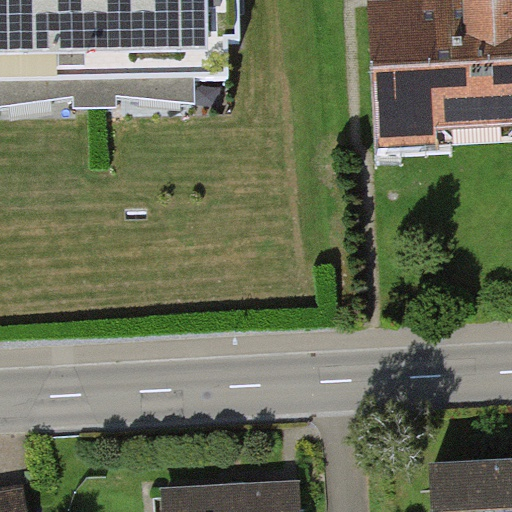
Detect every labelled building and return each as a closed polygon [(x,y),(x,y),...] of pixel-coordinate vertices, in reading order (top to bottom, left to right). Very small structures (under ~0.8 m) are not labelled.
[(226,0),(0,0),(0,86),(226,87),(226,0)] [(511,0),(419,0),(365,3),(372,136),(511,128),(511,0)] [(511,511),(511,464),(422,468),(424,511),(511,511)] [(0,511),(31,511),(27,484),(0,488),(0,511)] [(301,511),(300,489),(173,494),(173,511),(301,511)]
